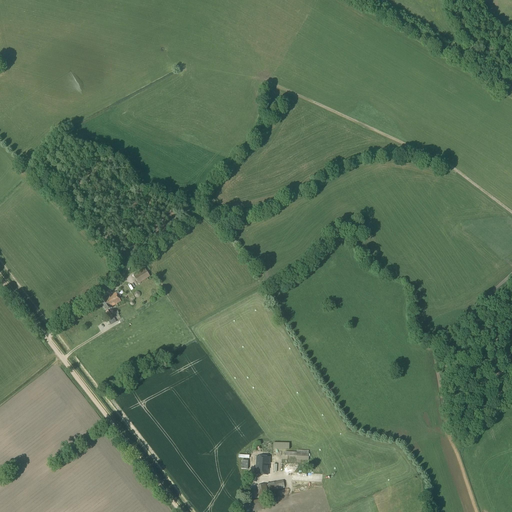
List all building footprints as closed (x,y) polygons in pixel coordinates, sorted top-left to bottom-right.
[(138,284),(150,276),(145,269),(133,276),(138,284)] [(111,307),(121,301),(118,298),(121,296),(118,292),(116,293),(115,293),(108,297),(110,300),(107,301),(111,307)] [(112,308),(111,308),(111,307),(107,301),(110,300),(108,297),(106,299),(105,298),(100,301),(106,311),(112,308)] [(113,325),(118,323),(119,325),(121,324),(118,315),(110,319),(113,325)] [(269,464),(270,457),(256,457),(256,475),(267,475),(268,464),(269,464)] [(281,482),(280,492),(291,492),(291,482),(281,482)] [(250,502),(252,511),(264,508),(261,499),(250,502)]
